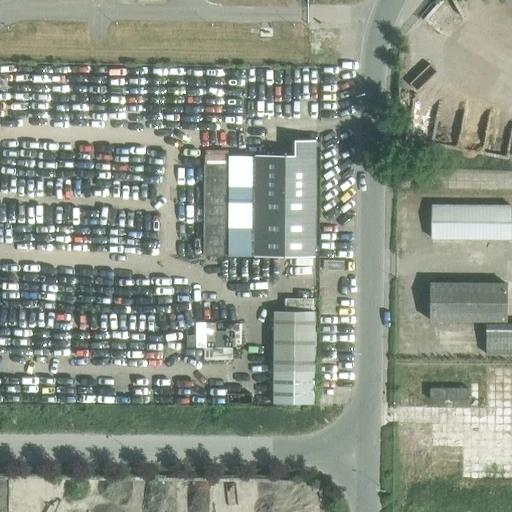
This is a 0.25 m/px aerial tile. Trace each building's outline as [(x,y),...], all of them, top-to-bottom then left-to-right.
[(314,256),(315,156),(315,140),(296,140),(292,144),(292,155),(253,155),(253,156),(227,156),(227,165),(205,164),(203,255),(228,255),(314,256)] [(511,206),(431,205),(431,238),(511,239),(511,206)] [(506,283),(430,282),(430,320),(506,321),(506,283)] [(313,404),(314,311),(273,311),(272,403),(313,404)] [(486,354),(511,353),(511,323),(486,323),(486,354)] [(479,331),(438,331),(438,345),(441,345),(441,355),(449,355),(449,345),(479,345),(479,331)] [(468,388),(429,387),(429,400),(468,400),(468,388)]
